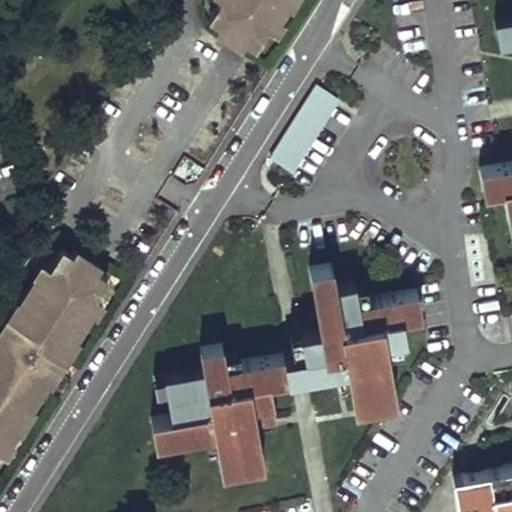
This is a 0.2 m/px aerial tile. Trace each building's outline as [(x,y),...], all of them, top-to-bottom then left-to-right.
[(214,0),(205,14),(216,20),(211,27),(236,43),(240,36),(251,43),(278,0),(214,0)] [(511,9),(498,11),(501,33),(511,31),(511,153),(476,159),(479,183),(497,180),(502,213),(511,211),(511,9)] [(315,80),(270,155),(293,169),(338,94),(315,80)] [(68,254),(57,248),(38,277),(33,274),(16,300),(21,303),(0,335),(0,440),(2,438),(4,439),(42,380),(39,378),(46,368),(38,362),(45,351),(55,357),(87,308),(84,307),(103,277),(92,270),(96,264),(71,248),(68,254)] [(305,352),(308,372),(348,365),(355,404),(395,396),(385,337),(406,333),(403,315),(423,312),(419,289),(359,300),(356,282),(334,286),(331,266),(310,270),(321,327),(301,330),(305,352)] [(308,372),(305,352),(225,367),(221,348),(202,352),(205,370),(165,378),(172,417),(154,420),(157,439),(216,428),(223,467),(264,459),(257,421),(276,418),(269,380),(308,372)] [(511,511),(511,464),(462,475),(466,494),(457,496),(459,511),(511,511)] [(457,496),(466,494),(462,475),(453,477),(457,496)]
